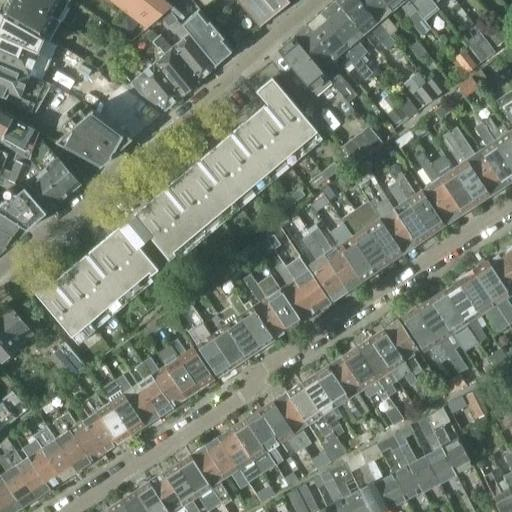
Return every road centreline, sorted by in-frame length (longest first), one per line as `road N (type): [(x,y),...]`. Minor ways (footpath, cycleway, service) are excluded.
road 1 (residential): [(511,210),(54,511)]
road 2 (residential): [(0,270),(312,0)]
